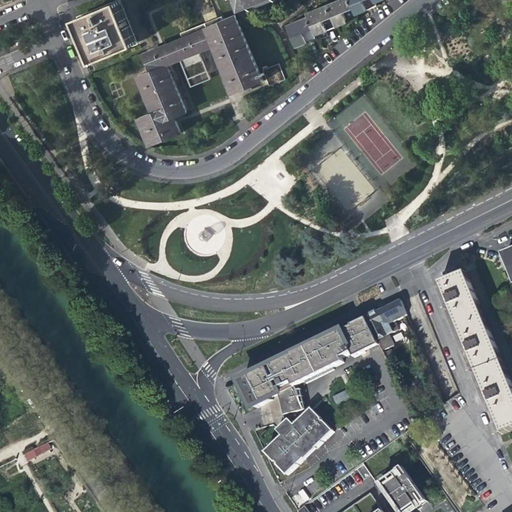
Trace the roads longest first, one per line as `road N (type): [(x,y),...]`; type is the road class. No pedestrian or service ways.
road 1 (residential): [(422,0),(227,153),(187,166),(149,164),(115,149),(95,126),(55,38)]
road 2 (residential): [(414,248),(504,482),(505,511)]
road 3 (secondary): [(316,295),(232,305),(179,296),(97,261)]
road 4 (residential): [(0,357),(111,511)]
road 5 (secondary): [(97,261),(0,130)]
road 6 (tertiary): [(193,400),(269,511)]
road 7 (secondary): [(132,314),(217,332),(255,331)]
